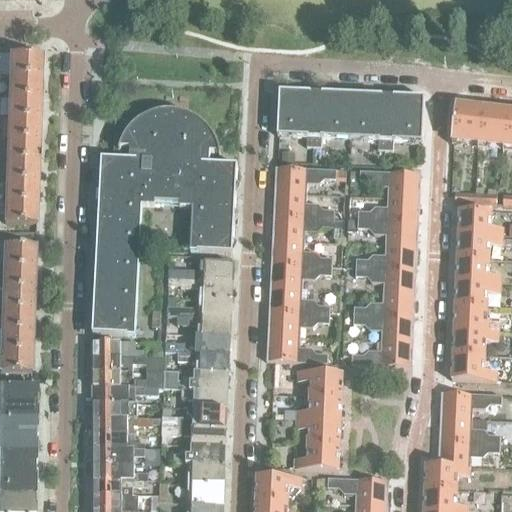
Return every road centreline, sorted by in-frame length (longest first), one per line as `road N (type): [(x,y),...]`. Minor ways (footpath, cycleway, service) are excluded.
road 1 (residential): [(441,84),(274,65),(265,78),(240,511)]
road 2 (residential): [(74,28),(70,220),(80,250),(78,332),(67,353),(64,511)]
road 3 (residential): [(441,84),(430,374),(412,511)]
